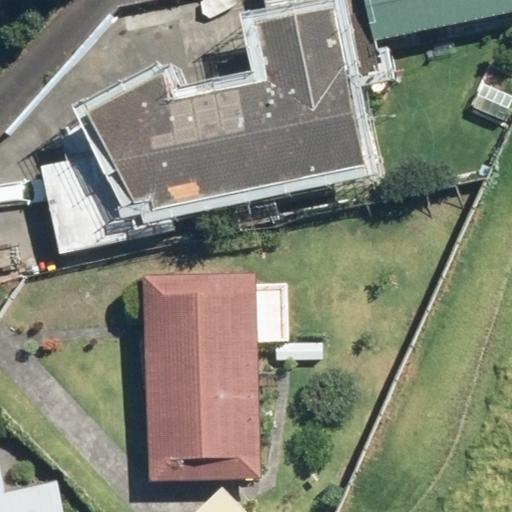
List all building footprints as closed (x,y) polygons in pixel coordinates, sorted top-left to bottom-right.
[(110,116),(167,210),(389,165),(359,14),(279,30),(289,80),(193,99),(187,69),(110,116)] [(130,154),(60,167),(74,245),(145,232),(130,154)] [(273,268),(163,265),(158,481),(270,483),(273,345),(304,346),(305,290),(272,289),(273,268)] [(13,450),(0,453),(0,511),(83,511),(77,485),(23,497),(13,450)] [(261,511),(234,486),(208,511),(261,511)]
